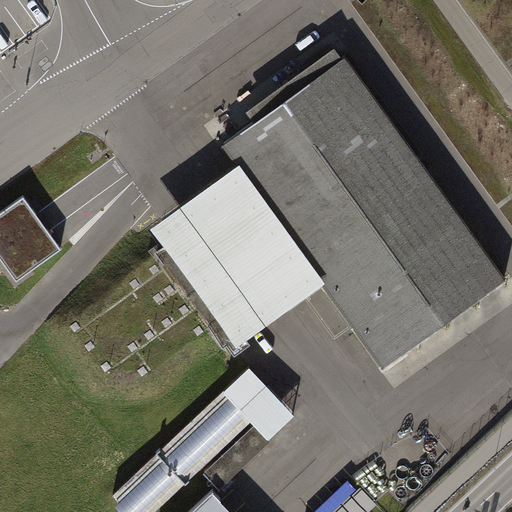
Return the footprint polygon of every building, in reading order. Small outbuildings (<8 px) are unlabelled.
[(254,121),(224,143),(238,162),(324,281),(384,365),(414,343),(503,279),(505,278),(345,56),(342,57),(254,121)] [(238,162),(151,226),(165,246),(171,242),(242,340),(324,281),(238,162)] [(23,195),(0,211),(0,256),(17,279),(31,269),(61,247),(30,204),(23,195)] [(165,246),(157,252),(212,328),(224,344),(228,341),(235,351),(245,344),(242,340),(171,242),(165,246)] [(249,365),(224,389),(252,419),(255,423),(268,437),(294,413),(249,365)] [(129,511),(153,511),(252,419),(224,389),(113,494),(129,511)] [(271,439),(268,437),(255,423),(204,471),(220,487),(271,439)] [(332,511),(365,511),(376,502),(360,486),(332,511)] [(234,511),(213,489),(188,511),(234,511)]
